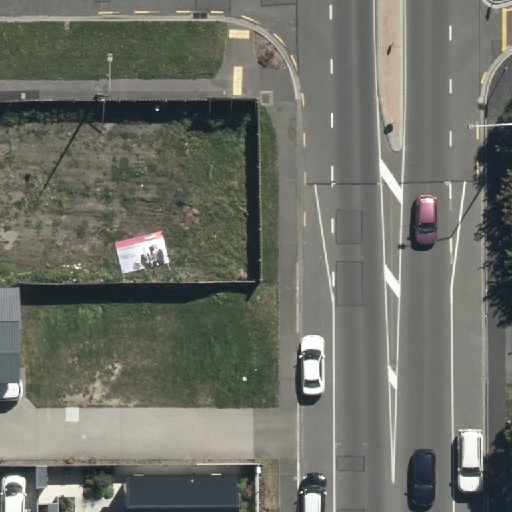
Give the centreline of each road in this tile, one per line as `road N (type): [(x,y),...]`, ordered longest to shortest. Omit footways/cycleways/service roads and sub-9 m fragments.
road 1 (primary): [(392,68),(392,511)]
road 2 (residential): [(511,24),(392,68)]
